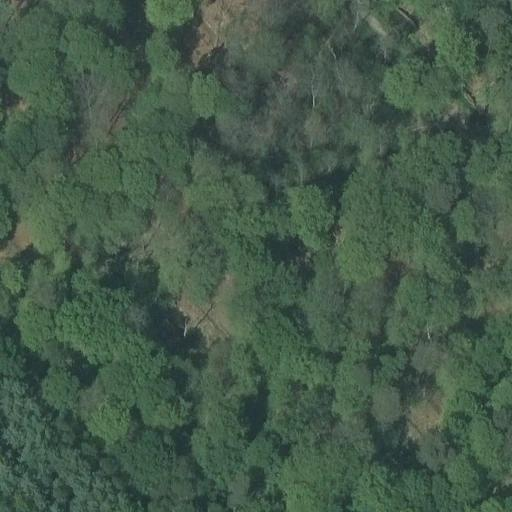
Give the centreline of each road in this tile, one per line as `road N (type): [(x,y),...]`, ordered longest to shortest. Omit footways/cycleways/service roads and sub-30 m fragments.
road 1 (track): [(0,315),(468,140)]
road 2 (track): [(468,140),(346,0)]
